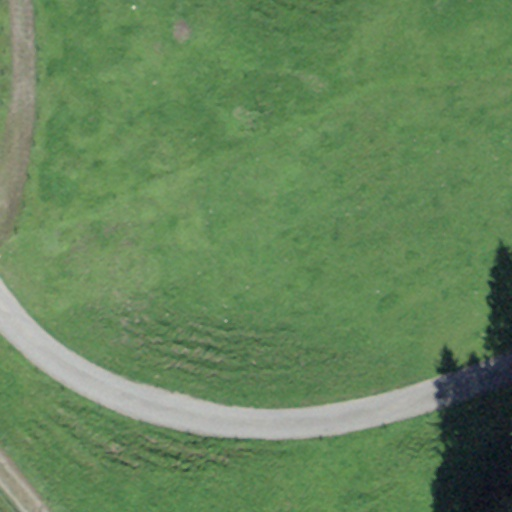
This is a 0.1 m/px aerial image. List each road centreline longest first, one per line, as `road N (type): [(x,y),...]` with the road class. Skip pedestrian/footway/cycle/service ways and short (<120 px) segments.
road 1 (track): [(0,308),(60,364),(122,398),(198,419),(334,419),(511,373)]
road 2 (track): [(22,0),(20,101),(0,203)]
